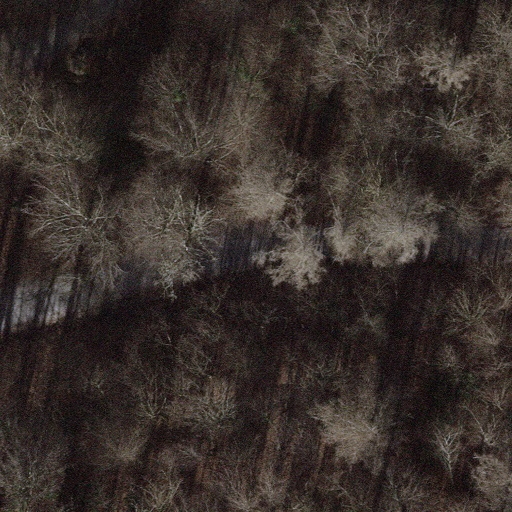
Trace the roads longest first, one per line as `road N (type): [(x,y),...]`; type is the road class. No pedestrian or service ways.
road 1 (track): [(0,316),(146,269),(358,235),(511,245)]
road 2 (track): [(0,61),(108,0)]
